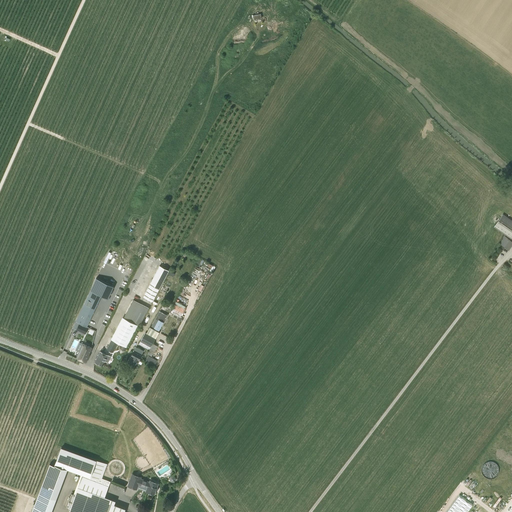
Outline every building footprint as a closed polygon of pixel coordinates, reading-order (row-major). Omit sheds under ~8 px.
[(511,238),(511,220),(503,214),(494,227),(511,238)] [(511,245),(511,241),(505,236),(500,244),(504,246),(504,247),(509,250),(511,245)] [(159,265),(151,281),(161,286),(169,270),(159,265)] [(153,301),(161,286),(151,281),(143,296),(153,301)] [(89,290),(85,299),(75,322),(79,323),(86,327),(100,295),(89,290)] [(123,317),(137,324),(139,325),(148,307),(132,299),(123,317)] [(175,304),(171,312),(182,316),(184,311),(185,308),(181,307),(175,304)] [(166,315),(159,311),(155,318),(158,320),(153,329),(157,331),(158,329),(166,315)] [(123,317),(113,339),(126,346),(137,324),(123,317)] [(79,323),(76,330),(85,334),(88,328),(86,327),(79,323)] [(159,332),(157,331),(153,329),(150,327),(146,333),(155,338),(159,332)] [(155,338),(146,333),(145,332),(138,345),(145,348),(145,350),(148,352),(152,344),(155,338)] [(111,338),(107,347),(112,350),(116,341),(111,338)] [(88,355),(91,348),(83,344),(77,358),(86,362),(89,355),(88,355)] [(152,344),(148,352),(147,354),(152,356),(157,346),(152,344)] [(139,360),(143,351),(136,347),(131,356),(130,355),(127,360),(136,364),(138,360),(139,360)] [(95,362),(103,365),(105,360),(108,362),(111,356),(100,351),(95,362)] [(145,361),(154,366),(157,360),(148,356),(145,361)] [(102,478),(107,464),(96,460),(61,447),(55,464),(50,463),(37,499),(36,501),(31,511),(44,511),(48,504),(62,467),(83,475),(84,472),(102,478)] [(511,511),(511,494),(479,470),(447,511),(511,511)] [(77,490),(103,500),(110,481),(102,478),(84,472),(83,475),(77,490)] [(146,492),(152,494),(154,494),(155,491),(157,491),(158,488),(157,488),(158,484),(150,481),(150,482),(140,479),(141,477),(132,474),(128,486),(137,489),(139,484),(148,487),(146,492)] [(103,500),(77,490),(75,495),(72,493),(67,507),(70,508),(68,511),(123,511),(125,508),(114,504),(103,500)]
